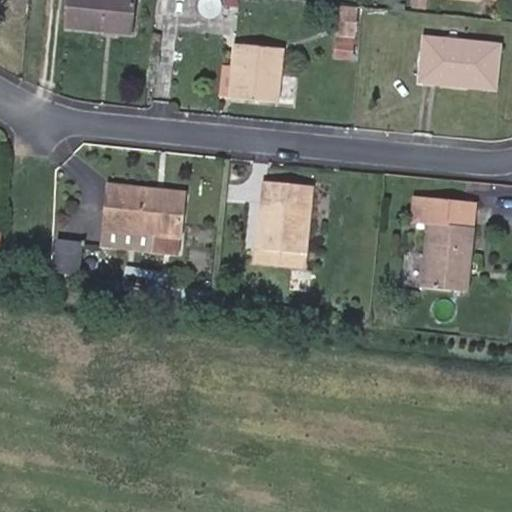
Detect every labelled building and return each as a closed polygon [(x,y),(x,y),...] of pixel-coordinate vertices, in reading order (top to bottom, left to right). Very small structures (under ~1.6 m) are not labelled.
[(134,0),(68,0),(66,25),(132,31),(134,0)] [(360,7),(340,5),(338,37),(357,39),(360,7)] [(499,44),(425,37),(421,79),(495,87),(499,44)] [(282,49),(235,44),(233,67),(230,94),(277,100),(282,49)] [(230,94),(233,67),(223,66),(220,93),(230,94)] [(281,247),(279,263),(304,265),(312,185),(265,181),(259,245),(281,247)] [(183,192),(112,185),(107,227),(155,232),(178,235),(183,192)] [(466,288),(473,227),(475,201),(415,195),(413,220),(430,223),(424,284),(466,288)] [(178,235),(155,232),(152,252),(176,254),(178,235)] [(82,244),(57,241),(52,274),(78,277),(82,244)] [(258,261),(279,263),(281,247),(259,245),(258,261)] [(126,268),(123,287),(169,294),(172,275),(126,268)]
